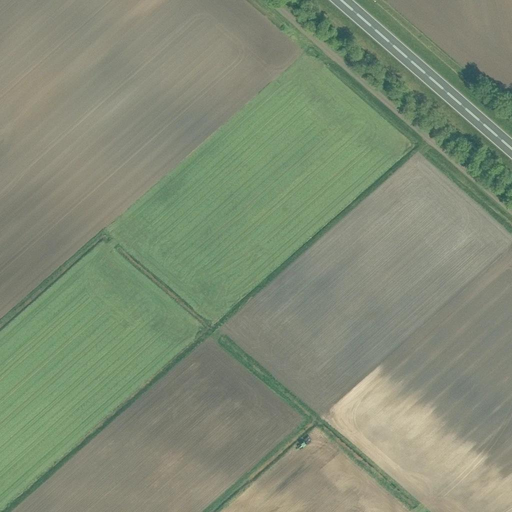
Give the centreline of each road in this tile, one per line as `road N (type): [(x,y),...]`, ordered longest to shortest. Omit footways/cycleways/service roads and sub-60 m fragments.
road 1 (unclassified): [(511,211),(269,0)]
road 2 (trunk): [(511,149),(340,0)]
